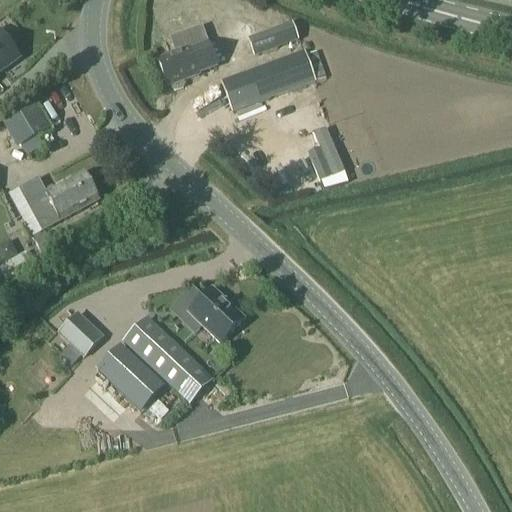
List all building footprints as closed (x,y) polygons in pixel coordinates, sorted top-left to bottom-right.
[(253,61),(297,46),(291,29),(247,44),(253,61)] [(175,57),(156,64),(166,90),(169,89),(171,93),(174,94),(181,91),(183,88),(181,85),(197,79),(196,77),(215,70),(201,31),(170,42),(175,57)] [(0,74),(17,62),(0,38),(0,74)] [(304,56),(304,54),(220,84),(231,117),(323,82),(313,54),(304,56)] [(26,159),(42,150),(37,141),(50,133),(29,100),(0,117),(0,126),(16,152),(20,150),(26,159)] [(18,193),(41,235),(97,205),(96,202),(97,200),(94,194),(91,193),(82,177),(45,197),(37,183),(18,193)] [(211,293),(188,318),(221,348),(243,324),(211,293)] [(79,317),(58,339),(84,362),(104,342),(79,317)] [(146,321),(122,347),(188,409),(213,383),(146,321)] [(120,349),(96,376),(139,416),(164,391),(120,349)]
